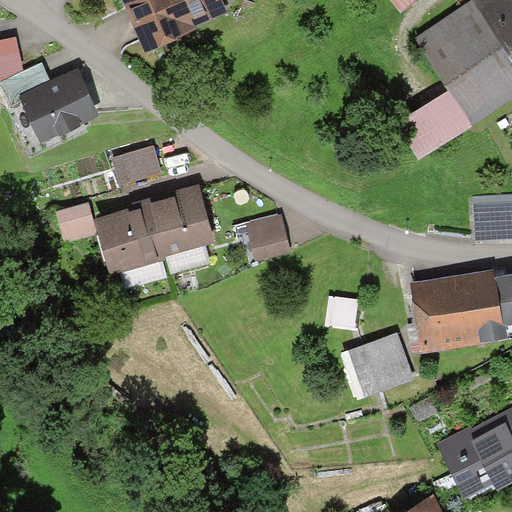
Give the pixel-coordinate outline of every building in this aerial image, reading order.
[(115,0),(137,54),(224,19),(215,0),(115,0)] [(379,0),(394,17),(414,0),(379,0)] [(511,95),(511,0),(462,0),(409,34),(467,124),(511,95)] [(6,38),(0,39),(0,73),(12,71),(6,38)] [(44,81),(37,65),(0,80),(0,109),(13,104),(30,145),(94,118),(73,69),(44,81)] [(159,174),(151,145),(107,158),(115,187),(159,174)] [(197,189),(152,200),(149,201),(162,251),(167,250),(171,266),(208,257),(203,238),(209,236),(197,189)] [(162,251),(149,201),(141,202),(140,200),(124,204),(125,209),(88,219),(83,202),(50,211),(58,241),(88,233),(100,277),(112,273),(165,259),(162,251)] [(276,216),(238,225),(248,265),(286,256),(276,216)] [(409,353),(503,338),(500,324),(511,321),(511,270),(490,274),(489,266),(397,281),(409,353)] [(335,298),(334,327),(357,328),(358,298),(335,298)] [(400,331),(343,350),(360,400),(417,380),(400,331)] [(511,407),(433,444),(460,502),(511,478),(511,407)] [(435,511),(428,496),(391,511),(435,511)]
